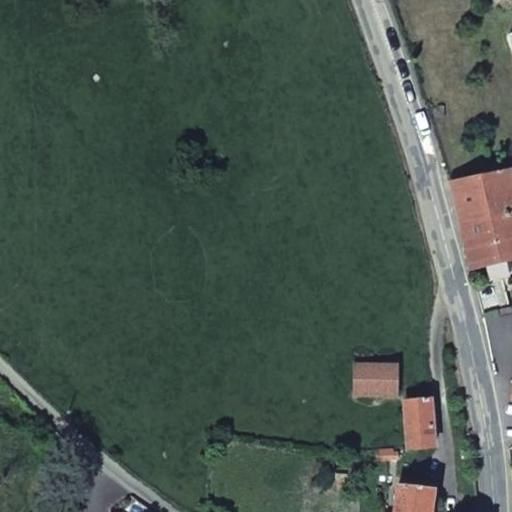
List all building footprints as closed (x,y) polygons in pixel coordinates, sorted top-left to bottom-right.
[(464,225),(511,215),(511,169),(453,182),(464,225)] [(511,260),(491,265),(511,260),(511,215),(464,225),(474,269),(486,266),(489,277),(495,279),(511,275),(511,273),(511,260)] [(400,366),(355,364),(354,393),(399,395),(400,366)] [(404,399),(410,449),(437,447),(431,396),(404,399)] [(396,511),(434,511),(437,488),(399,483),(396,511)]
